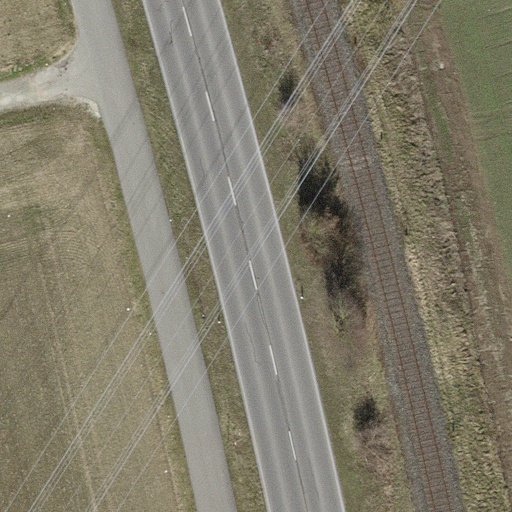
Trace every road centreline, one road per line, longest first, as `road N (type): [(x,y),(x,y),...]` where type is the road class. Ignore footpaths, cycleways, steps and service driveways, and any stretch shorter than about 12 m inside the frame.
road 1 (secondary): [(183,0),(283,378),(310,511)]
road 2 (track): [(220,511),(94,0)]
